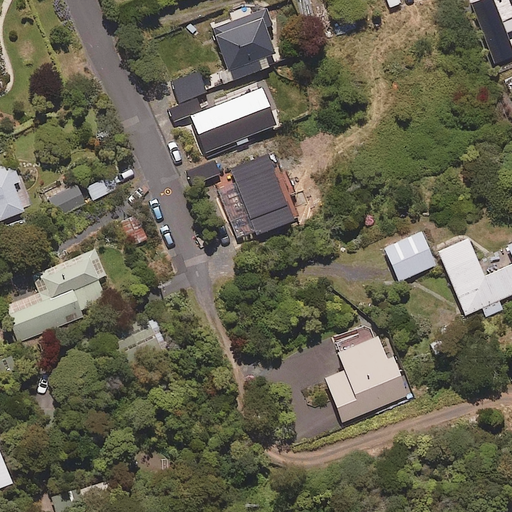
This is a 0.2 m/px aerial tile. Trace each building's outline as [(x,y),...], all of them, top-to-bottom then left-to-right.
[(268,21),(261,3),(207,25),(226,70),(271,51),(260,25),(268,21)] [(321,33),(337,26),(327,3),(311,9),(321,33)] [(269,116),(258,85),(196,107),(210,145),(235,136),(237,141),(258,134),(254,122),(269,116)] [(0,164),(0,219),(21,211),(10,183),(17,180),(9,161),(0,164)] [(115,188),(109,175),(85,186),(92,199),(115,188)] [(84,203),(75,184),(46,198),(55,217),(84,203)] [(144,238),(138,223),(124,229),(130,244),(144,238)] [(433,264),(418,230),(380,247),(395,281),(433,264)] [(511,261),(482,275),(464,235),(435,248),(464,314),(481,306),(485,316),(502,309),(498,299),(511,292),(511,240),(505,244),(511,258),(511,261)] [(4,307),(22,344),(106,303),(94,277),(103,273),(90,247),(30,276),(37,291),(4,307)] [(382,356),(373,334),(370,335),(364,322),(331,336),(336,349),(333,351),(340,368),(321,376),(340,421),(404,395),(387,354),(382,356)] [(158,348),(147,324),(116,338),(126,362),(158,348)]
